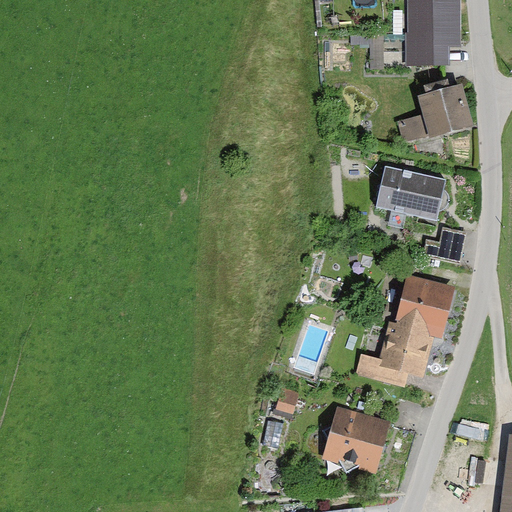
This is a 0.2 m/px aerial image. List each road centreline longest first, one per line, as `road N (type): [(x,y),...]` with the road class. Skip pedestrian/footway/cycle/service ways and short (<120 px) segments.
road 1 (unclassified): [(412,511),(479,305),(490,242),(480,0)]
road 2 (track): [(490,242),(505,412),(489,511)]
